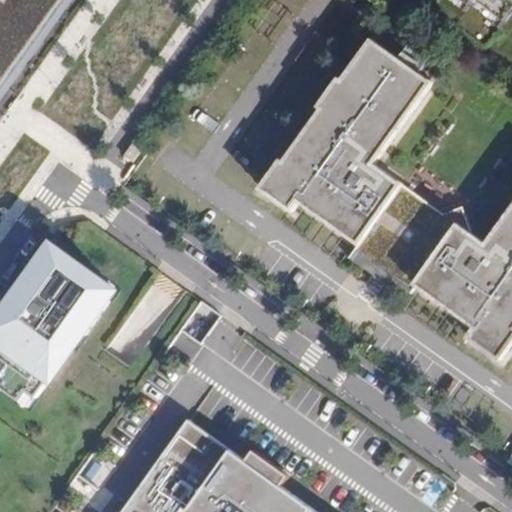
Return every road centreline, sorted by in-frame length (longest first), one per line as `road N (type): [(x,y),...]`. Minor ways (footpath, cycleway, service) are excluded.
road 1 (residential): [(511,497),(180,266)]
road 2 (residential): [(180,266),(59,181),(0,258)]
